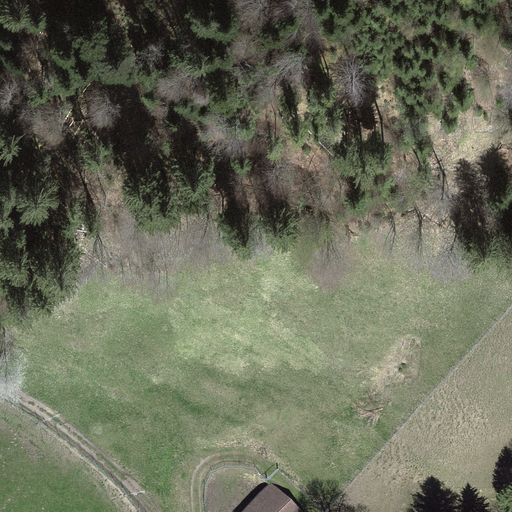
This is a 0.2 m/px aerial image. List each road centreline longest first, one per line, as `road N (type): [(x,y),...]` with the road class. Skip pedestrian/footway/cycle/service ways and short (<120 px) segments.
road 1 (track): [(154,511),(91,447),(0,384)]
road 2 (track): [(198,511),(203,464),(225,457),(260,460),(301,490)]
